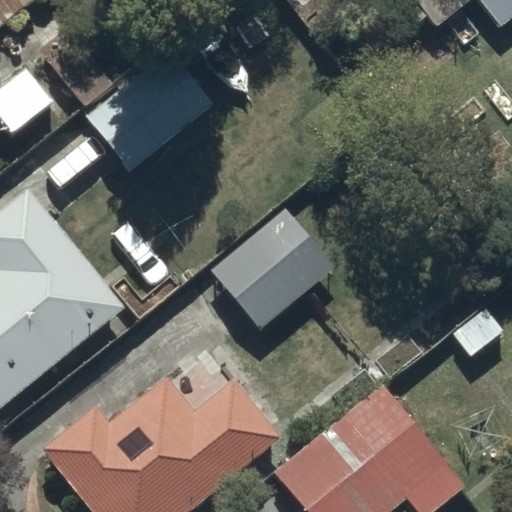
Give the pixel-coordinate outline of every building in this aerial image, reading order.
[(0,0),(0,35),(27,14),(30,17),(51,0),(0,0)] [(432,32),(437,38),(476,7),(501,38),(511,28),(511,0),(402,0),(406,4),(398,11),(421,40),(432,32)] [(162,46),(80,125),(134,181),(217,102),(162,46)] [(0,142),(4,140),(11,147),(51,114),(19,77),(0,92),(0,142)] [(0,422),(127,319),(27,197),(0,219),(0,422)] [(299,205),(206,280),(256,341),(348,266),(299,205)] [(220,377),(202,355),(103,436),(90,419),(40,460),(82,511),(194,511),(279,443),(233,387),(224,395),(213,383),(220,377)] [(401,511),(410,506),(414,511),(439,511),(461,496),(383,391),(270,476),(299,511),(401,511)]
